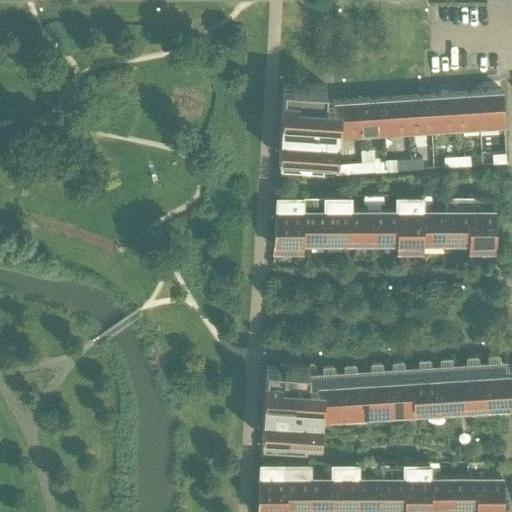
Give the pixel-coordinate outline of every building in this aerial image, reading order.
[(278,156),(279,156),(321,159),(322,146),(331,147),(332,132),(335,132),(333,100),(325,100),(326,85),(283,82),(278,156)] [(501,89),(477,91),(479,123),(503,121),(501,89)] [(477,91),(452,92),(454,124),(479,123),(477,91)] [(452,92),(428,94),(430,126),(454,124),(452,92)] [(428,94),(403,95),(405,127),(430,126),(428,94)] [(403,95),(379,97),(381,129),(405,127),(403,95)] [(379,97),(354,98),(356,130),(381,129),(379,97)] [(354,98),(333,100),(335,132),(356,130),(354,98)] [(492,153),(493,162),(506,162),(505,152),(492,153)] [(470,154),(457,155),(457,165),(470,164),(470,154)] [(457,165),(457,155),(444,156),(444,165),(457,165)] [(422,157),(409,158),(410,168),(423,167),(422,157)] [(410,168),(409,158),(396,159),(397,169),(410,168)] [(374,160),(361,161),(362,171),(375,170),(374,160)] [(362,171),(361,161),(348,162),(349,172),(362,171)] [(302,247),(302,240),(302,208),(302,194),(293,194),(277,195),(277,194),(276,194),(273,247),(302,247)] [(318,208),(302,208),(302,240),(326,240),(326,194),(316,194),(314,202),(318,203),(318,208)] [(332,194),(326,194),(326,240),(350,240),(350,208),(350,194),(332,194)] [(366,208),(350,208),(350,240),(373,240),(373,194),(364,194),(363,202),(366,203),(366,208)] [(382,194),(373,194),(373,240),(396,240),(397,240),(397,208),(380,208),(380,203),(384,202),(382,194)] [(397,195),(397,208),(397,240),(396,240),(396,247),(422,247),(422,240),(422,194),(414,194),(414,195),(397,195)] [(430,194),(422,194),(422,240),(446,240),(446,208),(445,208),(428,208),(428,203),(432,202),(430,194)] [(445,194),(445,208),(446,208),(446,240),(468,239),(470,239),(470,194),(445,194)] [(493,194),(470,194),(470,239),(468,239),(468,247),(494,247),(494,194),(493,194)] [(498,352),(489,353),(489,365),(498,364),(498,352)] [(476,354),(467,354),(468,366),(477,366),(476,354)] [(450,356),(441,356),(442,368),(450,367),(450,356)] [(428,357),(419,357),(420,369),(429,369),(428,357)] [(402,359),(393,359),(394,371),(403,371),(402,359)] [(380,360),(371,360),(372,372),(381,372),(380,360)] [(314,412),(312,380),(308,381),(309,365),(266,362),(262,436),(304,439),(305,427),(314,427),(314,412)] [(354,362),(345,362),(346,374),(355,374),(354,362)] [(332,363),(323,364),(324,376),(333,375),(332,363)] [(508,368),(459,371),(461,403),(475,402),(475,404),(484,404),(484,402),(510,400),(508,368)] [(459,371),(410,374),(412,406),(427,405),(427,407),(436,407),(436,405),(461,403),(459,371)] [(410,374),(361,377),(363,409),(379,408),(379,410),(388,410),(388,408),(412,406),(410,374)] [(361,377),(312,380),(314,412),(331,411),(331,413),(341,413),(341,411),(363,409),(361,377)] [(285,511),(285,506),(284,506),(284,461),(260,461),(256,511),(285,511)] [(285,506),(308,506),(308,474),(308,461),(284,461),(284,506),(285,506)] [(308,506),(333,506),(333,461),(323,461),(322,469),(326,470),(326,474),(308,474),(308,506)] [(333,506),(357,506),(357,474),(357,461),(339,461),(333,461),(333,506)] [(357,506),(381,506),(381,461),(371,461),(370,469),(374,469),(374,474),(357,474),(357,506)] [(381,506),(404,506),(404,461),(381,461),(381,506)] [(429,511),(429,506),(429,461),(404,461),(404,506),(403,511),(429,511)] [(429,506),(452,506),(452,474),(435,474),(435,470),(439,469),(438,461),(429,461),(429,506)] [(452,506),(476,506),(476,461),(467,461),(466,469),(470,469),(470,474),(452,474),(452,506)] [(476,461),(476,506),(475,511),(501,511),(501,474),(500,474),(500,475),(488,475),(486,461),(476,461)]
